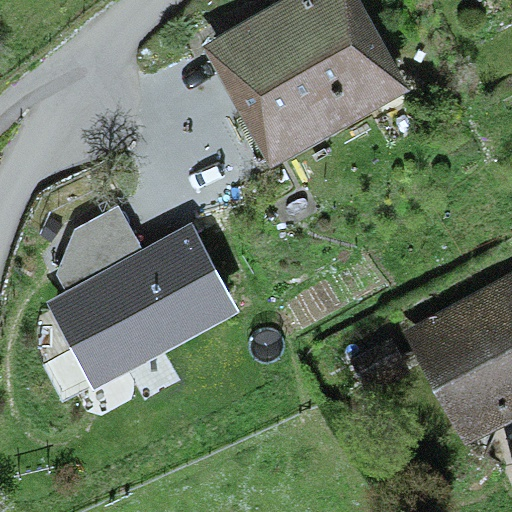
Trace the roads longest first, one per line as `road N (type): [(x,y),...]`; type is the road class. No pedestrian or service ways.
road 1 (residential): [(0,233),(25,160),(117,31)]
road 2 (residential): [(117,31),(0,118)]
